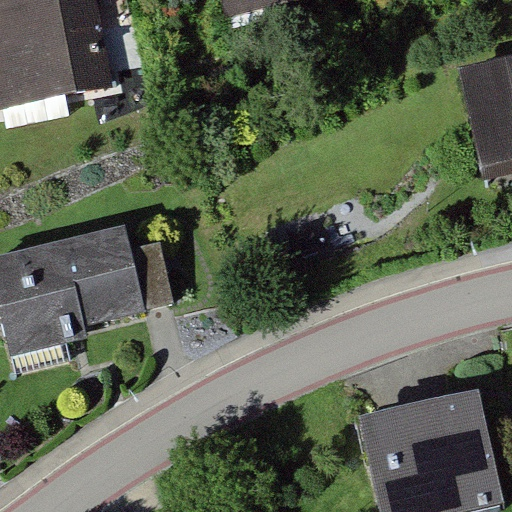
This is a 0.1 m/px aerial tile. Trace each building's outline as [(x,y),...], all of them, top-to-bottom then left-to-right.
[(96,0),(0,0),(0,90),(5,112),(116,88),(96,0)] [(231,0),(237,22),(330,0),(231,0)] [(511,62),(455,77),(482,185),(511,177),(511,62)] [(127,234),(0,264),(0,328),(8,361),(149,328),(127,234)] [(501,511),(474,400),(356,429),(375,511),(501,511)]
